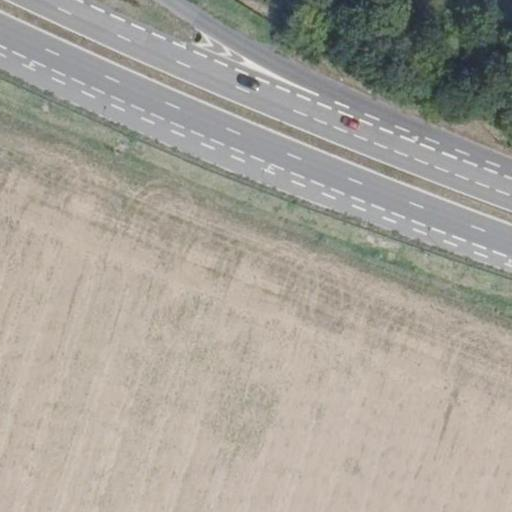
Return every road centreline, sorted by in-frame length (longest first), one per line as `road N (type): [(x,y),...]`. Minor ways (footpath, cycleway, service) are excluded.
road 1 (primary): [(0,24),(206,117),(511,237)]
road 2 (primary): [(469,178),(218,83),(42,0)]
road 3 (primary): [(469,178),(170,0)]
